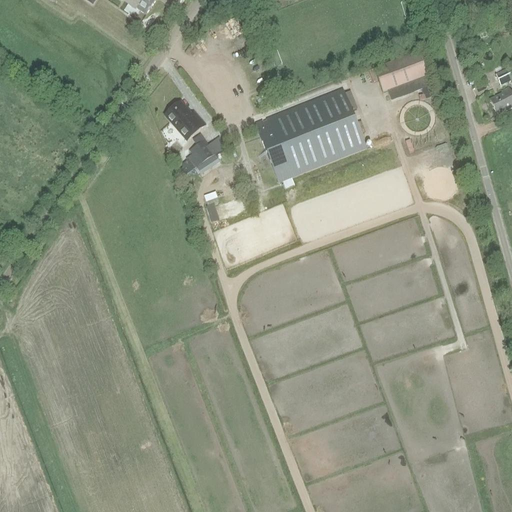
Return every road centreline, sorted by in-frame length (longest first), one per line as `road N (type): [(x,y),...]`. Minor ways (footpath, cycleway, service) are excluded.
road 1 (tertiary): [(0,287),(200,0)]
road 2 (unclassified): [(511,271),(436,0)]
